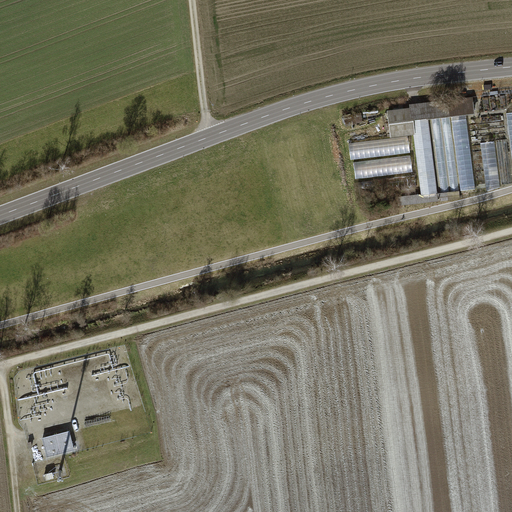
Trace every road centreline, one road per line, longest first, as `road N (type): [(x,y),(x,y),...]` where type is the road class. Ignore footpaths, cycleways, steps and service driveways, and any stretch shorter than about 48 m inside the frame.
road 1 (secondary): [(0,215),(321,97),(511,66)]
road 2 (track): [(0,324),(511,190)]
road 3 (track): [(511,233),(0,365)]
road 4 (track): [(18,511),(0,365)]
road 5 (track): [(207,138),(192,0)]
